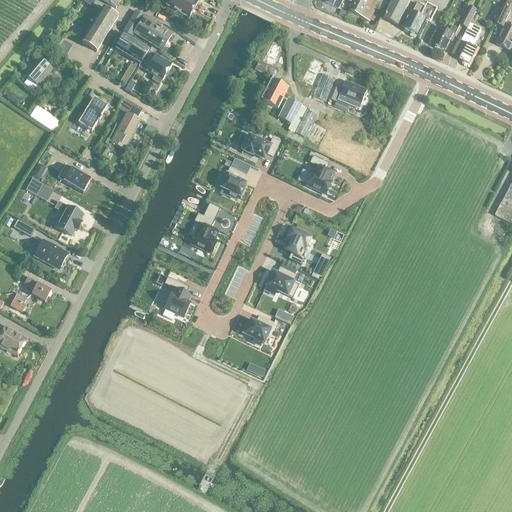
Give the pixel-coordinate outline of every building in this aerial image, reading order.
[(102,0),(115,9),(120,0),(102,0)] [(188,19),(193,11),(198,3),(192,0),(168,0),(165,6),(175,12),(173,16),(180,20),(182,16),(188,19)] [(342,5),(341,5),(343,0),(345,0),(351,3),(352,0),(326,0),(325,3),(339,10),(342,5)] [(367,20),(378,0),(376,0),(356,0),(350,12),(367,20)] [(398,26),(409,3),(411,0),(393,0),(384,19),(398,26)] [(417,4),(413,13),(412,13),(403,29),(418,37),(427,20),(420,17),(425,8),(417,4)] [(511,8),(504,5),(495,24),(503,28),(495,45),(511,52),(511,48),(511,23),(510,27),(506,25),(511,13),(511,8)] [(460,25),(467,29),(476,11),(469,7),(460,25)] [(81,42),(96,52),(118,18),(102,9),(81,42)] [(131,37),(133,34),(143,17),(135,11),(122,32),(131,37)] [(144,17),(133,34),(161,52),(172,35),(144,17)] [(467,44),(459,60),(470,66),(479,50),(473,47),(481,30),(470,25),(462,41),(467,44)] [(439,49),(440,48),(445,51),(449,42),(451,43),(455,35),(458,30),(452,27),(449,32),(442,29),(434,45),(435,46),(439,49)] [(63,39),(52,32),(45,44),(56,51),(63,39)] [(118,33),(111,45),(116,48),(115,49),(140,65),(148,51),(118,33)] [(271,72),(283,46),(272,41),(264,59),(256,56),(254,61),(257,63),(254,69),(265,74),(267,70),(271,72)] [(138,67),(145,71),(145,72),(153,77),(151,80),(159,85),(161,82),(162,82),(172,66),(158,58),(148,51),(140,65),(138,67)] [(314,56),(301,79),(312,85),(325,62),(314,56)] [(26,77),(38,87),(52,70),(40,60),(26,77)] [(127,82),(135,66),(130,64),(122,80),(127,82)] [(314,98),(317,99),(325,102),(335,81),(323,76),(314,98)] [(260,101),(277,110),(288,89),(271,80),(260,101)] [(346,101),(347,99),(361,105),(367,91),(346,82),(339,98),(346,101)] [(333,88),(328,100),(335,103),(340,90),(333,88)] [(81,97),(76,105),(79,108),(85,99),(81,97)] [(77,124),(91,132),(107,107),(93,99),(77,124)] [(119,109),(126,113),(110,143),(124,151),(140,120),(137,119),(142,110),(125,100),(119,109)] [(290,125),(287,130),(294,133),(306,109),(300,107),(300,106),(288,100),(278,119),(290,125)] [(348,107),(336,102),(334,107),(346,112),(348,107)] [(36,107),(29,117),(55,133),(62,123),(40,109),(36,107)] [(295,133),(305,138),(316,115),(307,110),(295,133)] [(249,137),(242,150),(243,151),(243,152),(252,156),(253,155),(263,160),(266,155),(272,158),(279,143),(272,140),(269,146),(249,137)] [(312,174),(306,186),(325,195),(331,183),(329,182),(333,175),(326,171),(329,165),(312,157),(309,164),(317,168),(314,174),(312,174)] [(72,168),(71,168),(65,165),(61,172),(67,175),(64,181),(63,182),(64,182),(82,193),(83,194),(83,193),(90,180),(91,180),(90,179),(72,169),(72,168)] [(222,184),(220,189),(229,193),(227,197),(236,201),(237,197),(240,199),(244,190),(243,189),(245,185),(243,183),(246,177),(230,169),(227,176),(225,175),(221,184),(222,184)] [(38,181),(40,177),(34,173),(31,178),(38,181)] [(32,180),(26,192),(36,198),(42,186),(32,180)] [(511,183),(495,216),(511,225),(511,223),(511,183)] [(60,211),(64,204),(58,201),(54,208),(60,211)] [(81,225),(79,224),(82,217),(67,208),(55,229),(70,238),(74,232),(76,233),(81,225)] [(199,226),(190,245),(209,254),(215,241),(213,240),(217,233),(210,230),(214,222),(197,214),(193,223),(199,226)] [(20,224),(16,231),(34,240),(38,233),(20,224)] [(287,242),(284,250),(291,253),(288,260),(301,266),(304,259),(299,256),(303,250),(304,251),(310,238),(291,229),(285,241),(287,242)] [(62,272),(71,257),(46,244),(38,259),(62,272)] [(182,246),(179,252),(191,258),(194,251),(182,246)] [(320,280),(330,257),(321,254),(311,276),(320,280)] [(272,273),(264,291),(274,296),(276,292),(292,299),(299,286),(291,282),(297,271),(282,264),(277,275),(272,273)] [(238,266),(225,293),(233,297),(246,270),(238,266)] [(163,284),(166,277),(160,274),(157,281),(163,284)] [(23,285),(33,291),(31,296),(45,303),(51,291),(37,284),(37,283),(27,278),(23,285)] [(167,278),(164,285),(175,291),(172,297),(171,296),(164,309),(183,318),(189,305),(186,304),(189,296),(186,295),(189,288),(167,278)] [(27,299),(16,294),(10,307),(22,313),(26,306),(24,305),(27,299)] [(278,309),(275,317),(290,324),(294,316),(278,309)] [(247,326),(243,334),(254,340),(252,343),(260,347),(262,344),(263,344),(269,331),(270,331),(273,324),(259,317),(255,324),(251,321),(248,326),(247,326)] [(0,346),(15,356),(25,340),(5,328),(3,331),(0,328),(0,346)] [(262,377),(266,370),(250,363),(247,370),(262,377)]
